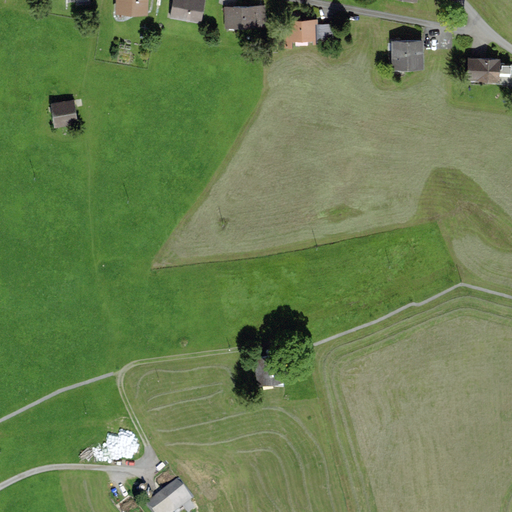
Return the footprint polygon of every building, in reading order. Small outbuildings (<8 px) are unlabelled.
[(150,0),(118,0),(118,14),(150,15),(150,0)] [(206,0),(172,0),(169,19),(202,25),(206,0)] [(267,6),(226,7),(227,28),(268,27),(267,6)] [(317,40),(316,20),(292,21),(293,42),(317,40)] [(427,39),(393,39),(393,69),(428,68),(427,39)] [(504,59),(470,59),(470,85),(504,84),(504,59)] [(76,99),(54,103),(58,128),(80,125),(76,99)] [(254,359),(258,385),(288,380),(284,353),(254,359)] [(179,482),(147,506),(151,511),(182,511),(195,503),(179,482)]
